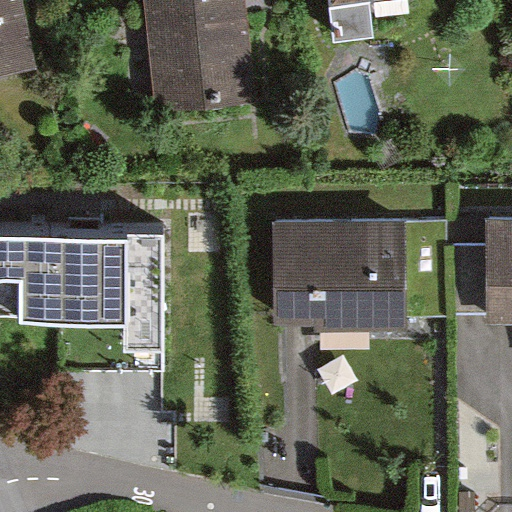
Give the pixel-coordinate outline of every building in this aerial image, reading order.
[(0,0),(0,69),(28,64),(16,0),(0,0)] [(251,90),(244,0),(143,0),(151,98),(251,90)] [(511,314),(511,210),(481,211),(483,315),(511,314)] [(407,212),(273,213),(274,318),(408,317),(407,212)] [(165,218),(0,218),(0,306),(123,306),(123,338),(165,338),(165,218)]
